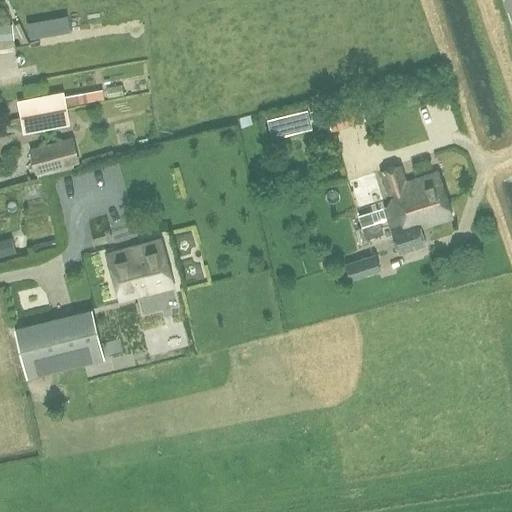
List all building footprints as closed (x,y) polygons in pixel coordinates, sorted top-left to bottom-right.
[(0,41),(14,41),(13,24),(0,24),(0,41)] [(17,100),(20,117),(66,108),(63,92),(17,100)] [(68,98),(70,110),(95,106),(93,95),(68,98)] [(332,139),(367,126),(358,102),(323,115),(332,139)] [(66,108),(20,117),(23,133),(70,125),(66,108)] [(307,110),(267,119),(271,137),(311,128),(307,110)] [(73,136),(29,148),(36,174),(37,174),(38,179),(74,169),(73,165),(80,163),(73,136)] [(447,201),(438,172),(408,182),(402,164),(379,171),(387,195),(392,193),(393,197),(390,198),(387,206),(382,207),(386,219),(413,210),(413,211),(447,201)] [(425,244),(419,227),(452,217),(447,201),(413,211),(413,210),(386,219),(389,229),(391,228),(399,252),(425,244)] [(362,229),(355,232),(360,246),(367,244),(362,229)] [(170,237),(172,245),(193,240),(190,231),(170,237)] [(12,239),(2,241),(6,255),(16,252),(12,239)] [(174,286),(161,239),(107,253),(119,301),(174,286)] [(381,270),(375,253),(345,264),(350,281),(381,270)] [(92,308),(13,327),(26,379),(105,359),(92,308)]
